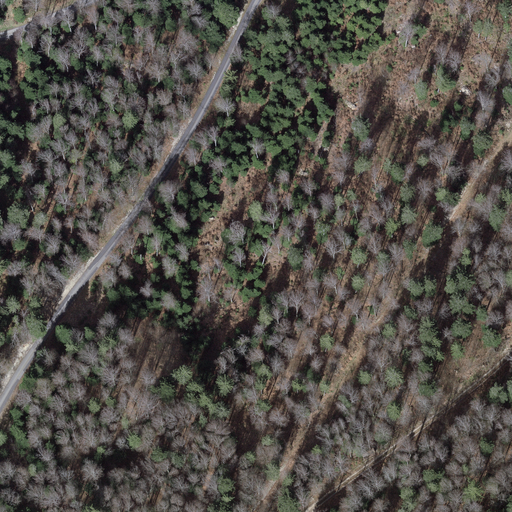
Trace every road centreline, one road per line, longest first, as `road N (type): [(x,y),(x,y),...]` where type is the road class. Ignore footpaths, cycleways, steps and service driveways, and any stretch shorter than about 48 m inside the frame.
road 1 (unclassified): [(0,406),(198,115),(256,0)]
road 2 (track): [(511,137),(257,511)]
road 3 (track): [(308,511),(511,349)]
